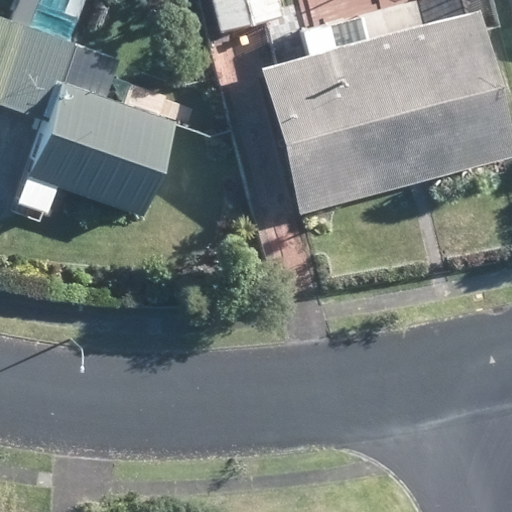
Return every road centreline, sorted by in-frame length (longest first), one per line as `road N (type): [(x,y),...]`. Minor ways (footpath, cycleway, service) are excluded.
road 1 (residential): [(0,387),(159,410),(456,388)]
road 2 (residential): [(483,511),(456,388)]
